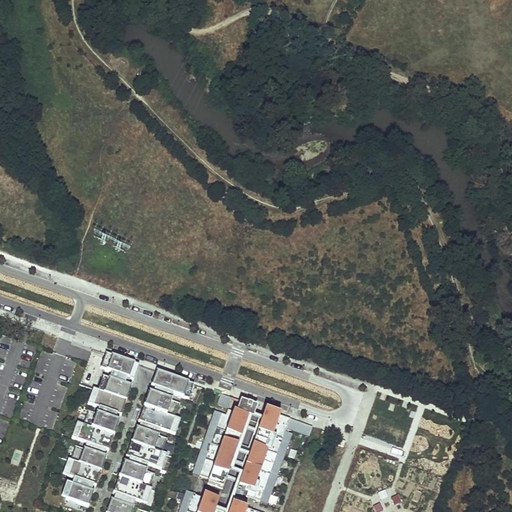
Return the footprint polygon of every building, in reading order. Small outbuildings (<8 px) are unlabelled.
[(140,366),(106,354),(101,369),(113,373),(110,379),(129,385),(131,379),(134,380),(140,366)] [(184,399),(190,384),(156,372),(151,387),(154,388),(152,394),(170,401),(173,395),(184,399)] [(132,386),(129,385),(110,379),(104,377),(99,392),(127,401),(132,386)] [(99,392),(93,390),(88,404),(100,408),(98,415),(116,421),(118,415),(122,416),(127,401),(99,392)] [(170,401),(152,394),(149,393),(144,408),(171,418),(177,404),(170,401)] [(235,409),(237,400),(219,395),(217,404),(235,409)] [(232,478),(257,407),(240,401),(236,413),(229,410),(227,416),(215,412),(194,475),(211,481),(210,485),(225,490),(230,477),(232,478)] [(171,434),(177,420),(171,418),(144,408),(138,422),(141,423),(139,430),(158,436),(160,430),(171,434)] [(309,437),(312,427),(266,411),(237,495),(269,506),(294,435),(286,433),(287,430),(309,437)] [(119,422),(116,421),(98,415),(91,412),(86,426),(114,436),(119,422)] [(86,426),(80,425),(75,439),(87,443),(85,450),(103,456),(105,450),(108,451),(114,436),(86,426)] [(158,436),(139,430),(137,429),(132,443),(159,453),(165,439),(158,436)] [(159,470),(165,455),(159,453),(132,443),(126,458),(129,459),(127,465),(145,472),(148,465),(159,470)] [(106,457),(103,456),(85,450),(78,447),(73,462),(101,472),(106,457)] [(73,462),(68,460),(62,475),(74,479),(72,486),(91,492),(93,486),(96,487),(101,472),(73,462)] [(145,472),(127,465),(124,464),(119,478),(146,489),(152,474),(145,472)] [(146,506),(152,491),(146,489),(119,478),(113,493),(116,494),(114,501),(132,507),(134,501),(146,506)] [(93,493),(91,492),(72,486),(65,483),(60,498),(88,508),(93,493)] [(203,497),(187,492),(179,511),(216,511),(220,500),(204,494),(203,497)] [(132,507),(114,501),(111,499),(105,511),(137,511),(139,510),(132,507)] [(247,507),(235,503),(231,511),(251,511),(246,510),(247,507)]
